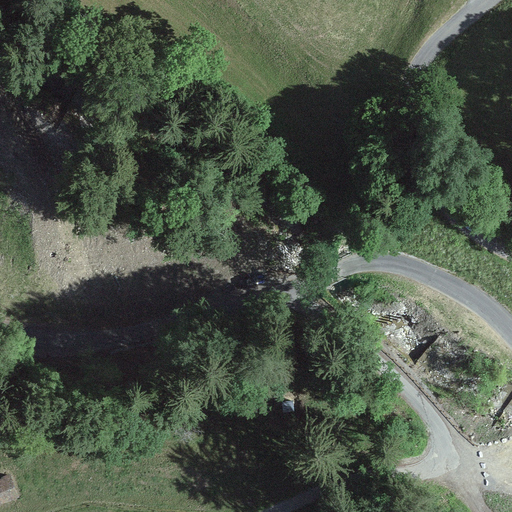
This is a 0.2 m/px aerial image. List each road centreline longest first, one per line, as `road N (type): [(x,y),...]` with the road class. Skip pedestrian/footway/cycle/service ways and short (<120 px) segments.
road 1 (unclassified): [(511,323),(399,264),(376,262),(59,336),(0,313)]
road 2 (unclassified): [(486,0),(413,68),(407,143),(446,209),(480,237),(511,249)]
